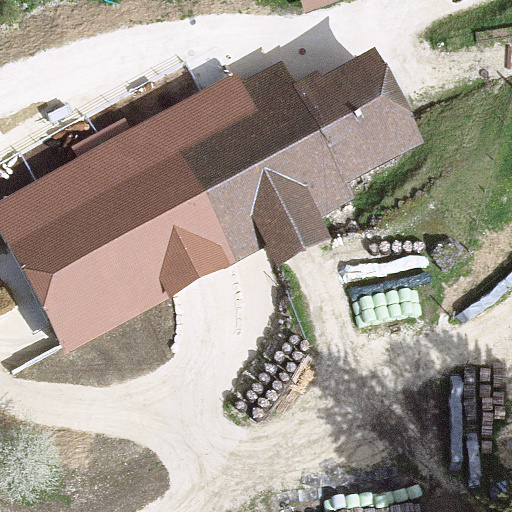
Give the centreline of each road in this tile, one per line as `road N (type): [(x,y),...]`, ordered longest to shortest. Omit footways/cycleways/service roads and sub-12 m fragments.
road 1 (track): [(442,0),(349,33),(228,35),(0,108)]
road 2 (track): [(0,237),(11,276),(154,396),(199,446),(203,481),(185,511)]
